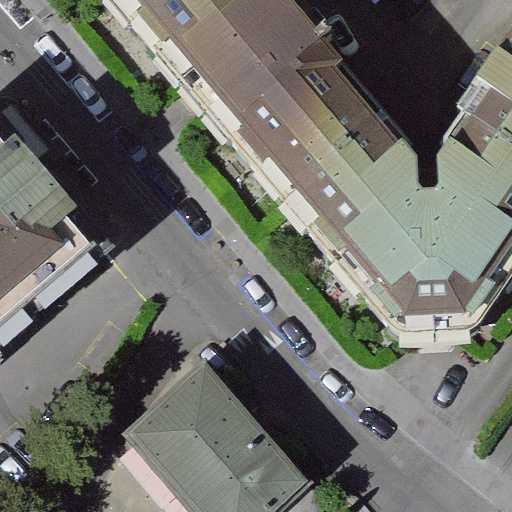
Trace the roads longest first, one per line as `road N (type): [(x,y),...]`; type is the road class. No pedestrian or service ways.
road 1 (residential): [(0,20),(200,283),(298,393),(435,511)]
road 2 (unknown): [(163,234),(0,419)]
